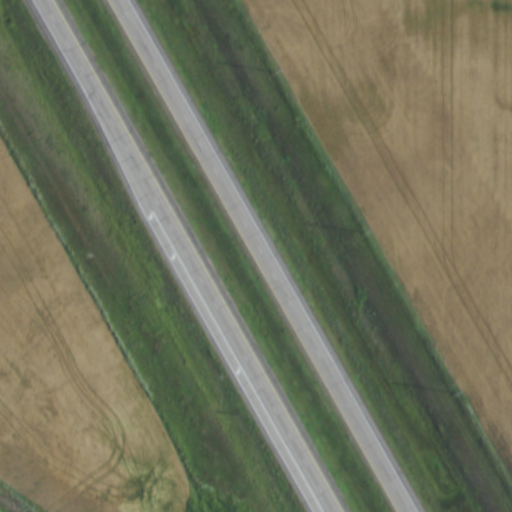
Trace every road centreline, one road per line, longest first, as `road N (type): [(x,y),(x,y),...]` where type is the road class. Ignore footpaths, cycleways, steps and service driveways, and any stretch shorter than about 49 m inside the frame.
road 1 (trunk): [(405,511),(116,0)]
road 2 (trunk): [(154,196),(332,511)]
road 3 (trunk): [(43,0),(154,196)]
